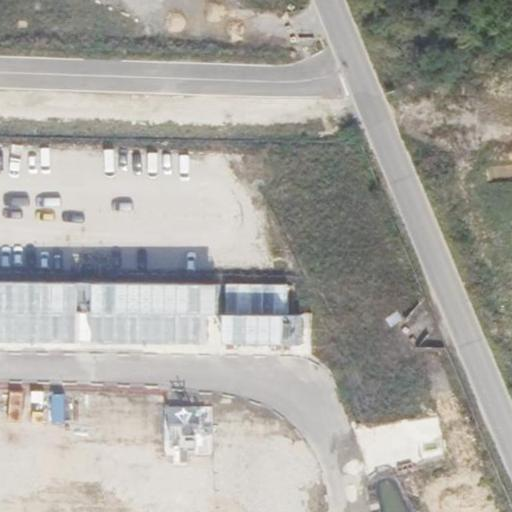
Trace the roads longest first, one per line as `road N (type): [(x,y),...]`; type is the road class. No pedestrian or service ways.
road 1 (tertiary): [(511,437),(357,65)]
road 2 (unclassified): [(0,72),(278,82),(357,65)]
